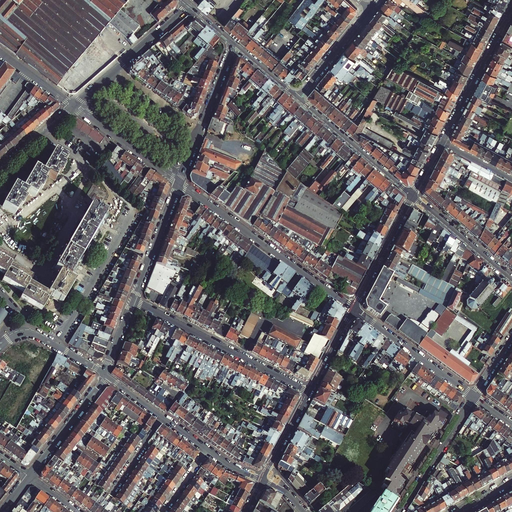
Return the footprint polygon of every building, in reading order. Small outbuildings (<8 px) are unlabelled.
[(0,0),(0,44),(57,86),(65,74),(98,36),(109,24),(111,22),(90,4),(92,0),(0,0)] [(92,0),(90,4),(111,22),(120,11),(126,4),(121,0),(120,0),(92,0)] [(162,0),(161,2),(162,3),(164,0),(166,3),(164,5),(170,13),(176,8),(176,4),(171,0),(162,0)] [(194,0),(209,12),(217,3),(212,0),(194,0)] [(246,5),(250,0),(247,0),(225,26),(231,31),(241,19),(242,18),(239,16),(247,6),(246,5)] [(303,0),(298,8),(290,18),(304,27),(324,1),(324,0),(303,0)] [(337,0),(335,3),(337,5),(336,7),(334,5),(332,7),(336,10),(338,8),(339,6),(341,4),(342,3),(343,0),(337,0)] [(348,7),(357,14),(358,13),(357,9),(347,0),(343,0),(342,3),(343,3),(344,2),(346,3),(345,5),(348,7)] [(387,0),(385,2),(396,10),(399,13),(402,9),(399,6),(400,5),(396,2),(397,1),(398,0),(387,0)] [(412,0),(401,0),(403,1),(425,19),(429,13),(416,3),(414,1),(412,0)] [(493,0),(494,0),(492,3),(496,5),(504,10),(509,0),(493,0)] [(158,6),(166,16),(170,13),(164,5),(163,5),(162,6),(160,5),(162,3),(161,2),(159,5),(158,6)] [(385,2),(381,8),(391,16),(396,10),(385,2)] [(483,6),(487,8),(502,15),(504,10),(496,5),(494,8),(492,6),(492,7),(489,5),(490,2),(488,3),(487,4),(485,3),(483,6)] [(346,27),(351,21),(342,14),(336,10),(332,7),(331,5),(328,4),(327,3),(324,6),(334,13),(332,16),(346,27)] [(339,6),(354,17),(357,14),(348,7),(346,9),(344,8),(343,6),(341,4),(339,6)] [(156,12),(162,19),(166,16),(158,6),(155,9),(157,9),(158,10),(159,10),(156,12)] [(342,14),(351,21),(354,17),(339,6),(338,8),(341,11),(342,11),(344,12),(342,14)] [(475,11),(487,18),(497,23),(502,15),(487,8),(485,12),(474,6),(472,10),(475,11)] [(391,16),(381,8),(375,15),(384,22),(386,19),(397,28),(404,34),(402,37),(409,43),(414,35),(391,16)] [(151,15),(151,16),(158,23),(162,19),(156,12),(154,10),(152,12),(154,14),(153,15),(152,15),(151,15)] [(473,14),(475,11),(472,10),(469,16),(471,17),(494,29),(497,23),(487,18),(485,20),(473,14)] [(128,41),(132,36),(139,28),(120,11),(111,22),(109,24),(128,41)] [(241,40),(258,21),(263,14),(260,11),(252,20),(250,19),(249,19),(246,22),(245,21),(244,22),(241,19),(231,31),(241,40)] [(319,15),(324,19),(331,25),(341,33),(346,27),(332,16),(327,12),(325,14),(321,11),(319,15)] [(384,22),(375,15),(370,21),(383,32),(386,29),(393,35),(396,32),(384,22)] [(196,39),(205,29),(191,17),(187,17),(166,35),(174,44),(188,32),(196,39)] [(494,29),(471,17),(470,20),(470,21),(478,25),(476,28),(491,36),(494,29)] [(325,28),(337,38),(341,33),(331,25),(324,19),(320,24),(325,28)] [(260,23),(258,21),(241,40),(247,45),(260,29),(257,27),(260,23)] [(383,32),(370,21),(366,26),(378,35),(382,38),(383,36),(387,39),(386,41),(387,42),(391,38),(387,34),(386,36),(385,35),(386,34),(383,32)] [(474,32),(473,34),(488,42),(491,36),(476,28),(468,24),(467,26),(466,25),(465,26),(474,32)] [(321,34),(332,44),(337,38),(325,28),(323,31),(317,26),(316,27),(315,26),(313,28),(321,34)] [(378,35),(366,26),(362,31),(379,44),(381,42),(381,41),(376,37),(378,35)] [(260,29),(247,45),(253,50),(263,39),(260,36),(265,29),(263,27),(260,29)] [(214,37),(205,29),(196,39),(193,43),(198,47),(199,46),(202,48),(193,59),(197,62),(199,59),(203,55),(204,53),(209,47),(207,45),(214,37)] [(328,49),(332,44),(321,34),(319,36),(309,29),(307,32),(310,35),(312,33),(313,34),(312,36),(319,42),(328,49)] [(469,39),(485,48),(488,42),(473,34),(463,29),(462,32),(470,36),(469,39)] [(362,31),(358,35),(370,45),(371,46),(372,44),(376,47),(377,46),(381,49),(382,51),(384,48),(383,47),(379,44),(362,31)] [(267,47),(276,36),(274,34),(268,41),(264,38),(263,39),(253,50),(260,56),(267,47)] [(174,44),(166,35),(163,38),(176,54),(179,50),(174,44)] [(370,45),(358,35),(354,40),(372,55),(375,57),(378,55),(374,52),(368,47),(370,45)] [(118,58),(98,36),(65,74),(57,86),(69,95),(76,94),(118,58)] [(137,41),(132,36),(128,41),(132,46),(137,41)] [(209,47),(204,53),(206,54),(211,48),(218,40),(214,37),(207,45),(209,47)] [(176,54),(163,38),(159,42),(169,54),(170,53),(176,59),(177,58),(178,57),(176,54)] [(324,54),(328,49),(319,42),(316,45),(314,43),(315,42),(309,38),(307,41),(315,47),(324,54)] [(478,60),(485,48),(469,39),(467,38),(464,43),(467,45),(465,48),(450,40),(448,44),(464,52),(478,60)] [(511,43),(504,38),(498,50),(508,55),(511,56),(511,43)] [(354,40),(350,45),(361,54),(363,52),(370,57),(372,55),(354,40)] [(311,52),(320,59),(324,54),(315,47),(313,50),(311,47),(305,43),(303,46),(311,52)] [(350,45),(346,51),(358,61),(365,67),(372,73),(374,70),(361,59),(364,56),(361,54),(350,45)] [(172,67),(167,61),(154,46),(148,51),(159,63),(160,64),(167,73),(172,67)] [(260,56),(274,68),(282,60),(267,47),(260,56)] [(203,55),(219,61),(220,58),(211,54),(214,50),(211,48),(206,54),(204,53),(203,55)] [(282,60),(274,68),(280,73),(289,62),(287,60),(294,53),(292,51),(293,49),(292,48),(282,60)] [(316,64),(320,59),(311,52),(308,55),(301,48),(299,51),(316,64)] [(511,56),(508,55),(498,50),(494,57),(509,65),(511,60),(511,56)] [(148,51),(140,58),(144,63),(147,60),(149,61),(151,59),(153,62),(156,65),(157,64),(159,63),(148,51)] [(305,59),(303,62),(311,69),(316,64),(299,51),(297,52),(305,59)] [(358,61),(346,51),(340,58),(349,66),(350,65),(362,75),(370,81),(375,75),(372,73),(365,67),(358,61)] [(463,60),(475,66),(478,60),(464,52),(462,55),(456,52),(454,55),(463,60)] [(199,59),(217,66),(219,61),(203,55),(199,59)] [(280,73),(285,78),(294,67),(292,65),(297,58),(298,60),(299,61),(300,60),(295,55),(289,62),(280,73)] [(510,65),(509,65),(494,57),(490,63),(502,70),(511,74),(511,69),(509,70),(508,69),(510,65)] [(129,75),(135,79),(148,62),(150,64),(150,65),(153,62),(151,59),(149,61),(147,60),(144,63),(140,58),(129,68),(129,75)] [(246,64),(239,58),(236,59),(232,69),(237,72),(239,67),(241,70),(246,64)] [(343,78),(345,79),(348,81),(354,74),(355,75),(357,76),(360,78),(362,75),(350,65),(349,66),(340,58),(332,68),(340,75),(343,78)] [(215,71),(217,66),(199,59),(197,62),(202,64),(202,66),(215,71)] [(303,62),(300,60),(299,61),(294,67),(285,78),(290,82),(296,75),(297,73),(299,75),(304,78),(311,69),(303,62)] [(458,69),(470,75),(475,66),(463,60),(458,69)] [(21,78),(0,62),(0,92),(9,80),(16,84),(21,78)] [(135,79),(140,82),(148,70),(147,69),(148,67),(150,64),(148,62),(135,79)] [(490,63),(487,70),(499,77),(506,80),(507,77),(511,79),(511,74),(502,70),(490,63)] [(200,71),(213,76),(215,71),(202,66),(197,65),(197,66),(196,65),(196,64),(195,64),(193,66),(200,69),(200,71)] [(251,68),(246,64),(241,70),(239,73),(242,75),(240,77),(237,80),(235,79),(234,81),(237,82),(239,83),(251,68)] [(423,95),(437,103),(451,111),(457,99),(442,91),(424,81),(394,65),(387,77),(411,89),(423,95)] [(470,75),(458,69),(452,65),(448,72),(443,69),(442,71),(443,71),(443,72),(453,78),(454,75),(466,82),(470,75)] [(140,82),(144,85),(155,70),(151,66),(150,67),(152,69),(150,72),(148,70),(140,82)] [(251,68),(239,83),(241,85),(244,87),(245,86),(243,84),(245,81),(244,80),(246,78),(249,81),(256,72),(251,68)] [(332,68),(328,72),(341,83),(345,79),(343,78),(342,80),(340,79),(339,78),(338,78),(340,75),(332,68)] [(155,70),(144,85),(149,89),(157,78),(161,71),(158,69),(157,71),(155,70)] [(211,81),(213,76),(200,71),(196,70),(194,70),(191,69),(190,70),(199,74),(198,76),(211,81)] [(235,79),(239,73),(237,72),(232,69),(228,78),(234,81),(235,79)] [(487,70),(483,77),(498,85),(500,81),(508,85),(507,86),(508,87),(506,89),(508,90),(511,83),(506,80),(499,77),(487,70)] [(149,89),(153,92),(163,79),(166,75),(163,72),(158,79),(157,78),(149,89)] [(209,86),(211,81),(198,76),(188,72),(187,74),(186,77),(192,79),(209,86)] [(251,84),(260,92),(268,82),(256,72),(249,81),(245,86),(244,87),(243,88),(242,89),(239,92),(237,94),(236,96),(239,98),(240,96),(241,97),(251,86),(250,85),(251,84)] [(341,83),(328,72),(325,76),(333,84),(335,81),(336,83),(339,85),(341,83)] [(448,79),(463,87),(466,82),(454,75),(453,78),(443,72),(441,75),(448,79)] [(337,86),(333,84),(325,76),(321,81),(330,88),(332,85),(333,87),(336,89),(337,88),(336,87),(337,86)] [(432,78),(434,79),(460,93),(463,87),(448,79),(447,81),(441,79),(440,80),(433,76),(432,78)] [(498,85),(483,77),(477,88),(486,93),(487,91),(494,95),(497,97),(499,92),(497,91),(500,86),(498,85)] [(234,81),(228,78),(226,84),(236,88),(240,89),(240,88),(241,87),(236,85),(237,82),(234,81)] [(163,79),(153,92),(160,97),(169,85),(163,81),(164,80),(164,79),(163,79)] [(209,86),(192,79),(190,83),(195,85),(195,87),(194,87),(193,88),(206,93),(209,86)] [(442,91),(457,99),(460,93),(434,79),(433,82),(443,88),(442,91)] [(160,97),(165,100),(170,93),(174,88),(177,83),(178,82),(175,81),(171,86),(169,84),(169,85),(160,97)] [(330,88),(321,81),(318,85),(325,91),(327,92),(330,88)] [(170,93),(165,100),(170,104),(179,92),(183,86),(184,85),(178,82),(177,83),(179,84),(179,85),(176,89),(174,88),(170,93)] [(268,82),(260,92),(256,95),(259,97),(251,106),(255,109),(259,104),(266,96),(273,87),(268,82)] [(35,88),(28,83),(25,87),(27,88),(32,92),(35,88)] [(236,88),(226,84),(224,89),(237,94),(239,92),(235,90),(236,88)] [(179,92),(170,104),(175,108),(180,100),(180,99),(182,96),(184,93),(185,91),(185,89),(187,86),(184,85),(183,86),(184,87),(180,93),(179,92)] [(323,93),(325,91),(318,85),(309,96),(309,98),(317,104),(324,95),(323,93)] [(405,106),(427,118),(443,127),(446,120),(406,98),(382,85),(375,98),(378,100),(397,110),(402,113),(405,106)] [(193,88),(187,86),(185,89),(191,91),(191,94),(204,99),(206,93),(193,88)] [(242,124),(237,118),(237,119),(236,122),(235,125),(233,128),(233,130),(243,135),(246,129),(260,112),(278,91),(273,87),(266,96),(268,98),(262,106),(255,113),(253,111),(242,124)] [(23,104),(25,101),(32,92),(27,88),(19,101),(23,104)] [(32,92),(25,101),(26,102),(24,105),(26,107),(27,106),(38,91),(35,88),(32,92)] [(327,97),(332,90),(330,88),(327,92),(324,95),(317,104),(321,108),(328,98),(327,97)] [(477,88),(475,92),(491,101),(494,95),(487,91),(486,93),(477,88)] [(224,89),(220,99),(226,101),(228,95),(235,97),(236,96),(237,94),(224,89)] [(451,111),(437,103),(434,108),(420,100),(423,95),(411,89),(406,98),(446,120),(451,111)] [(38,91),(27,106),(30,108),(33,104),(36,105),(37,104),(44,95),(38,91)] [(273,107),(283,95),(278,91),(260,112),(263,114),(268,108),(270,105),(273,107)] [(321,108),(325,111),(337,97),(339,94),(338,93),(337,94),(334,92),(328,98),(321,108)] [(337,97),(325,111),(329,115),(337,105),(339,103),(337,102),(343,94),(341,92),(339,94),(337,97)] [(475,92),(471,99),(485,106),(487,107),(489,104),(493,106),(493,105),(495,105),(496,103),(491,101),(475,92)] [(202,104),(204,99),(191,94),(190,96),(184,93),(182,96),(202,104)] [(44,95),(37,104),(38,105),(39,104),(38,104),(39,102),(43,105),(43,104),(44,104),(45,103),(46,102),(49,98),(44,95)] [(288,99),(283,95),(273,107),(272,108),(275,110),(267,118),(270,121),(288,99)] [(200,109),(202,104),(182,96),(180,99),(187,102),(186,104),(200,109)] [(266,96),(259,104),(262,106),(268,98),(266,96)] [(49,105),(46,107),(53,114),(59,109),(59,105),(49,98),(46,102),(49,105)] [(368,109),(372,110),(378,100),(375,98),(373,101),(368,109)] [(220,99),(217,108),(222,110),(224,104),(227,105),(227,104),(228,105),(229,104),(228,103),(229,102),(226,101),(220,99)] [(288,99),(270,121),(269,122),(272,124),(273,123),(280,115),(282,117),(293,104),(288,99)] [(502,124),(507,126),(510,119),(494,111),(493,112),(491,116),(489,115),(491,111),(484,107),(485,106),(471,99),(468,106),(484,114),(502,124)] [(197,117),(200,109),(186,104),(184,103),(180,100),(175,108),(179,110),(181,108),(183,109),(181,112),(191,119),(197,117)] [(337,105),(329,115),(333,119),(347,102),(345,100),(340,105),(340,108),(337,105)] [(351,102),(349,100),(347,102),(333,119),(338,122),(345,113),(348,110),(346,108),(351,102)] [(23,104),(19,101),(5,119),(10,122),(11,121),(23,104)] [(241,113),(230,103),(229,104),(228,105),(224,110),(226,112),(228,114),(230,111),(237,118),(241,113)] [(48,118),(53,114),(46,107),(45,105),(44,104),(43,104),(43,105),(41,106),(40,107),(39,108),(41,111),(48,118)] [(282,129),(288,122),(299,109),(293,104),(282,117),(285,119),(279,126),(282,129)] [(30,116),(39,126),(44,122),(37,115),(35,113),(33,114),(29,110),(31,109),(30,108),(27,106),(26,107),(24,110),(30,116)] [(464,112),(474,118),(483,122),(485,123),(489,125),(491,122),(482,117),(484,114),(468,106),(464,112)] [(348,115),(345,113),(338,122),(342,126),(356,110),(353,107),(349,113),(348,115)] [(214,114),(229,119),(236,122),(237,119),(234,118),(234,117),(228,114),(226,112),(224,110),(222,110),(217,108),(214,114)] [(342,126),(347,130),(355,121),(352,119),(359,110),(357,108),(356,110),(342,126)] [(299,109),(288,122),(290,123),(287,126),(288,127),(282,133),(282,134),(282,136),(282,138),(283,139),(304,114),(299,109)] [(402,113),(397,110),(395,114),(396,114),(412,123),(423,129),(424,128),(427,129),(422,137),(424,138),(433,144),(439,133),(412,118),(402,113)] [(35,130),(39,126),(30,116),(28,117),(23,111),(20,113),(35,130)] [(37,115),(44,122),(48,118),(41,111),(37,115)] [(472,122),(474,118),(464,112),(461,119),(481,130),(483,127),(472,122)] [(0,125),(1,124),(4,127),(5,126),(8,124),(10,122),(5,119),(0,115),(1,114),(0,113),(0,125)] [(22,122),(21,123),(30,134),(35,130),(20,113),(17,116),(22,122)] [(358,121),(363,114),(361,113),(355,121),(357,123),(358,121)] [(214,114),(212,119),(233,128),(235,125),(228,122),(229,119),(214,114)] [(304,114),(283,139),(286,141),(289,138),(297,129),(300,131),(310,118),(304,114)] [(356,131),(363,117),(365,115),(363,114),(358,121),(357,123),(355,121),(347,130),(353,135),(356,131)] [(395,116),(411,124),(412,123),(396,114),(395,116)] [(280,115),(273,123),(275,125),(282,117),(280,115)] [(439,133),(443,127),(427,118),(425,121),(414,115),(412,118),(439,133)] [(72,117),(68,121),(70,122),(100,144),(104,138),(75,117),(72,117)] [(282,117),(275,125),(280,130),(282,129),(279,126),(285,119),(282,117)] [(367,120),(363,117),(356,131),(361,133),(364,127),(368,120),(367,120)] [(30,134),(21,123),(19,125),(14,118),(11,121),(26,138),(30,134)] [(295,143),(298,145),(316,123),(310,118),(300,131),(302,133),(295,143)] [(233,130),(233,128),(212,119),(207,131),(223,137),(225,132),(231,134),(233,130)] [(461,119),(457,126),(471,133),(475,136),(478,137),(478,136),(481,130),(461,119)] [(12,131),(21,142),(26,138),(11,121),(10,122),(8,124),(13,130),(12,131)] [(298,145),(301,148),(308,139),(311,141),(322,128),(316,123),(298,145)] [(507,126),(502,124),(499,131),(504,133),(507,126)] [(4,127),(2,129),(17,146),(21,142),(12,131),(10,132),(5,126),(4,127)] [(469,137),(471,133),(457,126),(453,133),(474,144),(477,140),(475,139),(474,140),(473,139),(469,137)] [(322,128),(311,141),(308,144),(284,172),(293,181),(313,158),(306,152),(315,143),(321,148),(331,136),(322,128)] [(3,139),(12,149),(17,146),(2,129),(0,131),(0,130),(0,131),(5,137),(3,139)] [(433,144),(424,138),(422,142),(421,140),(417,138),(418,135),(409,130),(407,133),(411,136),(412,134),(416,136),(414,141),(430,150),(433,144)] [(471,150),(477,154),(485,140),(488,134),(481,130),(478,136),(478,137),(477,140),(474,144),(471,150)] [(353,135),(360,142),(365,135),(364,135),(362,134),(361,133),(356,131),(353,135)] [(474,144),(453,133),(451,137),(452,140),(471,150),(474,144)] [(0,141),(0,142),(0,144),(8,154),(12,149),(3,139),(0,135),(0,141)] [(360,142),(365,146),(369,141),(371,139),(370,138),(367,136),(365,135),(360,142)] [(485,140),(477,154),(484,157),(494,137),(491,135),(487,141),(485,140)] [(336,141),(331,136),(321,148),(316,154),(318,156),(320,154),(322,157),(324,154),(336,141)] [(494,137),(484,157),(490,161),(498,147),(495,145),(498,139),(494,137)] [(197,157),(229,170),(233,171),(240,164),(211,152),(213,147),(215,148),(217,144),(204,139),(197,157)] [(414,156),(424,162),(430,150),(414,141),(411,139),(407,146),(404,147),(403,149),(404,151),(414,156)] [(322,171),(343,146),(336,141),(324,154),(328,157),(324,162),(319,168),(322,171)] [(371,143),(370,142),(369,141),(365,146),(372,152),(379,143),(378,142),(376,141),(374,143),(372,142),(371,143)] [(497,164),(504,150),(502,149),(505,143),(503,142),(501,141),(498,147),(490,161),(497,164)] [(372,152),(380,158),(386,151),(388,148),(386,147),(383,145),(381,144),(379,143),(372,152)] [(347,149),(343,146),(322,171),(305,190),(317,198),(337,176),(338,174),(334,171),(332,169),(332,168),(332,167),(332,166),(338,159),(347,149)] [(504,167),(511,154),(511,151),(511,146),(510,146),(507,152),(504,150),(497,164),(504,167)] [(114,169),(125,153),(116,147),(112,153),(109,157),(103,165),(101,168),(115,187),(118,188),(123,181),(122,180),(120,177),(118,175),(117,173),(118,171),(117,170),(116,171),(114,169)] [(263,152),(258,147),(249,165),(256,166),(263,152)] [(354,156),(347,149),(338,159),(342,162),(334,171),(338,174),(354,156)] [(386,151),(380,158),(385,163),(394,151),(392,150),(391,149),(388,153),(386,151)] [(55,151),(43,172),(35,168),(23,189),(15,184),(3,206),(16,214),(20,207),(22,208),(26,200),(25,199),(28,192),(36,196),(40,189),(42,190),(46,182),(44,181),(48,175),(56,179),(59,173),(61,174),(66,166),(64,165),(68,158),(65,156),(65,154),(59,151),(58,153),(55,151)] [(394,151),(385,163),(390,167),(397,160),(394,158),(397,155),(399,157),(401,155),(394,151)] [(465,162),(446,151),(443,152),(441,157),(456,165),(456,166),(457,167),(458,167),(458,166),(460,164),(463,166),(465,162)] [(266,218),(270,220),(271,221),(275,223),(276,224),(281,226),(285,229),(288,230),(289,230),(290,231),(292,232),(294,233),(300,236),(305,239),(310,242),(315,245),(318,246),(321,248),(324,249),(328,243),(342,215),(338,212),(331,207),(317,198),(305,190),(301,188),(293,181),(284,172),(263,152),(256,166),(250,176),(249,178),(247,177),(247,178),(249,179),(242,191),(235,187),(230,195),(222,205),(252,227),(259,217),(260,215),(264,218),(266,218)] [(119,167),(120,168),(129,156),(125,153),(114,169),(116,171),(117,170),(119,167)] [(412,161),(401,155),(399,157),(398,158),(399,160),(400,161),(403,163),(402,164),(408,169),(417,174),(422,166),(412,161)] [(129,156),(120,168),(118,171),(117,173),(118,175),(122,169),(124,171),(133,159),(129,156)] [(359,160),(354,156),(338,174),(337,176),(340,178),(346,171),(349,173),(359,160)] [(414,156),(412,161),(422,166),(424,162),(414,156)] [(227,172),(229,170),(197,157),(194,164),(212,171),(213,167),(222,171),(222,170),(227,172)] [(441,157),(438,162),(449,168),(450,165),(452,166),(455,168),(456,169),(457,167),(456,166),(456,165),(441,157)] [(398,158),(397,160),(390,167),(396,172),(402,164),(403,163),(400,161),(398,163),(397,162),(399,160),(398,158)] [(137,162),(133,159),(124,171),(120,177),(122,180),(126,173),(128,174),(137,162)] [(359,160),(349,173),(347,175),(350,178),(345,184),(348,187),(356,178),(366,166),(359,160)] [(134,174),(137,176),(144,167),(137,162),(128,174),(124,180),(125,181),(126,180),(128,182),(134,174)] [(435,167),(449,175),(450,172),(460,177),(461,174),(459,173),(458,174),(456,173),(457,172),(454,170),(449,168),(438,162),(435,167)] [(505,183),(465,162),(463,166),(463,167),(461,167),(459,170),(458,173),(459,173),(461,174),(463,175),(460,180),(462,181),(465,183),(462,188),(494,205),(505,183)] [(212,171),(194,164),(191,173),(189,177),(191,183),(205,192),(212,174),(213,175),(214,177),(225,181),(228,177),(212,171)] [(413,183),(417,174),(408,169),(402,164),(396,172),(410,184),(413,183)] [(370,170),(366,166),(356,178),(359,180),(361,177),(362,179),(370,170)] [(135,191),(149,171),(144,167),(137,176),(138,177),(126,194),(130,198),(134,193),(135,191)] [(435,167),(432,173),(446,180),(448,178),(460,184),(462,181),(460,180),(457,179),(456,180),(455,180),(456,178),(449,175),(435,167)] [(362,179),(365,181),(373,172),(370,170),(362,179)] [(155,175),(149,171),(135,191),(139,194),(144,185),(146,187),(147,185),(155,175)] [(373,172),(365,181),(357,191),(359,193),(360,192),(362,193),(365,190),(363,188),(364,187),(364,186),(366,184),(368,185),(377,175),(373,172)] [(446,180),(432,173),(427,183),(437,188),(438,189),(443,180),(444,181),(445,183),(453,188),(455,185),(446,180)] [(155,184),(159,178),(155,175),(147,185),(153,187),(155,184)] [(359,212),(367,202),(384,181),(377,175),(368,185),(371,188),(373,189),(371,191),(370,192),(369,192),(365,196),(365,198),(360,203),(353,210),(357,213),(359,212)] [(166,183),(159,178),(155,184),(159,186),(157,187),(156,186),(155,187),(167,192),(168,189),(166,183)] [(338,212),(349,199),(346,196),(359,180),(356,178),(348,187),(331,207),(338,212)] [(384,181),(367,202),(369,203),(375,197),(377,199),(389,186),(384,181)] [(433,195),(434,194),(434,193),(437,188),(427,183),(422,191),(423,195),(427,198),(430,194),(433,195)] [(511,187),(511,186),(505,183),(494,205),(499,208),(502,209),(504,204),(506,201),(511,187)] [(92,185),(83,200),(89,203),(88,205),(90,206),(53,270),(58,273),(46,293),(28,283),(31,277),(10,265),(13,259),(0,251),(0,271),(4,274),(1,280),(22,292),(19,298),(42,312),(44,308),(42,307),(49,296),(61,303),(74,281),(68,278),(106,215),(99,211),(108,194),(92,185)] [(153,190),(152,193),(165,198),(167,192),(155,187),(153,187),(147,185),(146,187),(145,188),(147,189),(147,188),(153,190)] [(220,185),(218,188),(210,196),(216,201),(225,188),(226,187),(225,186),(224,187),(223,187),(220,185)] [(211,186),(208,195),(210,196),(218,188),(212,186),(211,186)] [(387,197),(394,190),(389,186),(377,199),(377,200),(379,202),(378,203),(379,204),(383,200),(384,200),(387,197)] [(225,188),(216,201),(222,205),(230,195),(225,191),(226,189),(225,188)] [(394,190),(387,197),(390,199),(388,202),(389,203),(388,204),(389,205),(388,206),(398,211),(404,200),(403,197),(394,190)] [(165,198),(152,193),(151,194),(143,191),(141,194),(154,199),(163,203),(165,198)] [(356,200),(361,194),(359,193),(357,191),(352,196),(356,200)] [(445,200),(439,208),(443,212),(450,204),(447,201),(450,195),(447,193),(443,199),(445,200)] [(154,199),(141,194),(140,195),(138,198),(146,201),(145,203),(160,209),(163,203),(154,199)] [(427,198),(439,208),(445,200),(443,199),(442,201),(439,198),(440,196),(434,194),(433,195),(430,194),(427,198)] [(342,215),(356,200),(352,196),(349,199),(338,212),(342,215)] [(187,198),(180,200),(189,204),(188,205),(192,207),(192,208),(193,209),(192,211),(194,212),(196,213),(199,207),(187,198)] [(448,216),(455,208),(457,205),(459,204),(461,200),(456,198),(455,200),(454,199),(453,200),(457,203),(456,204),(456,203),(455,204),(453,206),(450,204),(443,212),(448,216)] [(189,204),(180,200),(178,205),(187,209),(192,211),(193,209),(192,208),(192,207),(188,205),(189,204)] [(379,204),(382,205),(385,208),(388,204),(384,200),(383,200),(379,204)] [(458,210),(455,208),(448,216),(453,221),(461,211),(462,209),(465,207),(467,204),(461,200),(459,204),(463,206),(462,207),(461,207),(460,208),(458,210)] [(158,215),(160,209),(145,203),(143,202),(141,206),(147,211),(158,215)] [(378,216),(391,223),(394,217),(380,209),(375,207),(370,204),(368,206),(372,208),(372,209),(375,211),(374,214),(378,216)] [(382,205),(380,209),(394,217),(398,211),(388,206),(389,205),(388,204),(385,208),(382,205)] [(466,212),(462,209),(461,211),(453,221),(458,225),(465,216),(471,210),(472,206),(467,204),(465,207),(469,209),(467,211),(466,211),(466,212)] [(511,207),(504,204),(502,209),(508,212),(511,214),(511,207)] [(178,205),(176,210),(192,217),(196,213),(194,212),(193,214),(186,211),(187,209),(178,205)] [(485,248),(493,239),(486,233),(492,223),(499,208),(494,205),(490,216),(487,220),(487,222),(486,222),(484,227),(478,241),(485,248)] [(468,218),(465,216),(458,225),(463,229),(470,220),(472,218),(476,213),(478,210),(472,206),(471,210),(474,212),(471,216),(471,215),(470,216),(468,218)] [(199,207),(196,213),(192,217),(190,220),(193,222),(189,227),(189,228),(187,227),(186,228),(188,229),(187,231),(187,232),(186,235),(185,236),(184,236),(183,237),(185,239),(196,224),(205,211),(199,207)] [(413,209),(406,222),(416,227),(421,217),(416,214),(417,212),(413,209)] [(192,217),(176,210),(174,215),(183,219),(184,217),(189,219),(188,221),(189,222),(190,220),(192,217)] [(470,220),(463,229),(468,233),(475,225),(482,216),(484,212),(478,210),(476,213),(480,215),(476,220),(475,220),(473,223),(470,220)] [(151,220),(156,222),(158,215),(147,211),(143,217),(146,218),(147,217),(152,219),(151,220)] [(202,228),(211,215),(205,211),(196,224),(185,239),(187,240),(188,241),(198,227),(198,226),(202,228)] [(511,216),(511,214),(508,212),(503,218),(507,222),(511,216)] [(174,215),(172,221),(187,226),(189,222),(188,221),(187,223),(182,221),(183,219),(174,215)] [(216,219),(211,215),(202,228),(205,231),(203,231),(197,239),(200,241),(207,232),(216,219)] [(367,221),(377,226),(386,232),(391,223),(378,216),(376,218),(376,219),(376,221),(377,221),(376,222),(368,218),(367,221)] [(144,224),(153,228),(156,222),(151,220),(152,219),(147,217),(146,218),(143,217),(140,222),(144,224)] [(252,227),(257,230),(265,220),(266,218),(264,218),(263,219),(259,217),(252,227)] [(216,219),(207,232),(209,234),(203,242),(207,244),(208,242),(222,223),(216,219)] [(435,225),(428,219),(422,230),(423,231),(424,229),(431,233),(435,225)] [(265,220),(257,230),(262,234),(270,223),(271,221),(270,220),(268,222),(265,220)] [(187,226),(172,221),(170,226),(179,229),(179,227),(187,231),(188,229),(186,228),(187,227),(187,226)] [(478,227),(475,225),(468,233),(473,237),(482,227),(483,225),(484,223),(482,221),(481,222),(479,225),(479,226),(478,227)] [(413,233),(416,227),(406,222),(402,231),(415,238),(416,239),(418,236),(413,233)] [(227,227),(222,223),(208,242),(210,244),(213,240),(216,242),(227,227)] [(270,223),(262,234),(266,237),(276,224),(275,223),(273,225),(270,223)] [(146,232),(151,234),(153,228),(144,224),(142,227),(140,226),(140,225),(138,224),(136,228),(141,230),(142,229),(147,231),(146,232)] [(266,237),(271,240),(281,226),(276,224),(266,237)] [(386,232),(377,226),(374,231),(371,230),(360,224),(359,225),(358,226),(366,232),(372,236),(382,241),(386,232)] [(436,242),(442,231),(435,225),(431,233),(430,235),(426,242),(431,245),(433,241),(436,242)] [(473,237),(478,241),(484,227),(483,225),(482,227),(473,237)] [(170,226),(168,231),(181,236),(183,237),(184,236),(185,236),(186,235),(178,231),(179,229),(170,226)] [(281,226),(271,240),(275,243),(285,229),(281,226)] [(227,227),(216,242),(213,246),(212,247),(215,249),(219,244),(222,246),(223,243),(232,231),(227,227)] [(139,236),(149,239),(151,234),(146,232),(147,231),(142,229),(141,230),(136,228),(133,233),(135,234),(136,232),(140,233),(139,236)] [(285,229),(275,243),(279,246),(285,237),(283,236),(288,230),(285,229)] [(166,235),(186,244),(186,243),(187,240),(185,239),(183,237),(181,236),(168,231),(166,235)] [(224,253),(237,234),(232,231),(223,243),(225,245),(219,253),(223,255),(224,253)] [(279,246),(283,249),(289,240),(288,239),(290,236),(292,232),(290,231),(289,232),(285,237),(279,246)] [(372,236),(366,232),(364,236),(357,233),(353,231),(351,235),(361,241),(376,250),(382,241),(372,236)] [(412,259),(413,258),(412,257),(416,248),(411,245),(415,238),(402,231),(393,247),(411,256),(410,258),(412,259)] [(442,231),(436,242),(435,244),(438,245),(436,249),(441,252),(447,240),(449,237),(442,231)] [(493,239),(485,248),(490,252),(506,232),(503,231),(499,235),(497,234),(493,239)] [(509,234),(506,232),(490,252),(494,255),(501,247),(499,244),(501,242),(502,242),(509,234)] [(134,241),(147,245),(149,239),(139,236),(135,234),(133,233),(131,236),(135,237),(134,241)] [(289,240),(283,249),(288,253),(300,236),(294,233),(291,237),(289,240)] [(511,233),(501,247),(494,255),(500,260),(507,251),(505,249),(508,245),(508,244),(511,239),(511,233)] [(233,250),(242,238),(237,234),(224,253),(229,256),(233,250)] [(184,248),(186,244),(166,235),(165,240),(183,248),(184,248)] [(288,253),(292,256),(305,239),(300,236),(288,253)] [(247,241),(242,238),(233,250),(235,252),(231,257),(233,258),(231,260),(233,261),(247,241)] [(305,239),(292,256),(297,259),(310,242),(305,239)] [(145,250),(147,245),(134,241),(133,240),(131,245),(145,250)] [(183,248),(165,240),(163,245),(182,253),(183,251),(182,250),(183,248)] [(453,243),(447,240),(441,252),(440,254),(451,260),(459,245),(454,241),(453,243)] [(252,245),(247,241),(233,261),(232,262),(235,264),(241,256),(244,258),(252,245)] [(376,250),(361,241),(357,250),(350,246),(345,244),(343,248),(354,254),(370,263),(376,250)] [(315,245),(310,242),(297,259),(302,263),(310,251),(308,250),(312,245),(314,246),(315,245)] [(145,250),(131,245),(130,245),(127,244),(126,245),(131,247),(130,250),(143,255),(145,250)] [(182,253),(163,245),(159,254),(168,258),(170,254),(172,255),(173,253),(183,257),(184,254),(182,253)] [(274,261),(252,245),(244,258),(242,261),(263,276),(265,273),(274,261)] [(302,263),(307,267),(316,255),(314,254),(317,249),(316,249),(318,246),(315,245),(314,246),(310,251),(302,263)] [(439,280),(444,283),(454,264),(453,263),(456,258),(459,260),(461,257),(464,250),(459,245),(451,260),(439,280)] [(393,247),(389,254),(401,260),(403,256),(408,259),(409,258),(411,260),(412,259),(410,258),(411,256),(393,247)] [(124,248),(119,258),(139,266),(143,255),(130,250),(124,248)] [(500,260),(505,265),(511,257),(511,249),(511,250),(510,248),(507,251),(500,260)] [(464,250),(461,257),(464,259),(462,261),(460,265),(465,268),(471,256),(464,250)] [(307,267),(312,270),(322,257),(320,255),(321,253),(318,251),(316,255),(307,267)] [(214,258),(213,257),(208,254),(206,253),(204,256),(205,257),(204,259),(211,263),(214,258)] [(327,257),(325,261),(325,262),(317,274),(321,277),(329,265),(328,264),(327,263),(330,259),(331,260),(334,255),(330,253),(328,256),(329,257),(328,258),(327,257)] [(338,257),(365,271),(370,263),(354,254),(352,258),(345,255),(341,253),(338,257)] [(168,259),(168,258),(159,254),(157,259),(171,264),(172,265),(172,263),(177,265),(178,264),(177,263),(177,262),(171,260),(168,259)] [(322,257),(312,270),(317,274),(325,262),(325,261),(323,260),(326,256),(324,254),(322,257)] [(425,272),(401,260),(389,254),(385,263),(398,270),(406,274),(426,285),(422,291),(427,293),(448,304),(455,289),(447,285),(444,283),(439,280),(429,274),(425,272)] [(329,265),(321,277),(325,280),(333,265),(332,264),(333,261),(333,260),(336,256),(334,255),(331,260),(328,264),(329,265)] [(465,281),(475,259),(471,256),(465,268),(464,271),(462,274),(461,276),(464,277),(463,280),(465,281)] [(124,266),(137,270),(139,266),(119,258),(116,262),(118,263),(119,261),(125,264),(124,266)] [(171,264),(157,259),(155,264),(176,272),(178,273),(179,270),(172,267),(170,268),(170,267),(171,264)] [(475,277),(476,274),(481,264),(475,259),(465,281),(468,282),(471,275),(475,277)] [(279,265),(274,261),(265,273),(269,276),(272,273),(273,274),(279,265)] [(135,275),(137,270),(124,266),(124,265),(123,267),(117,265),(118,263),(116,262),(114,267),(117,268),(135,275)] [(398,270),(385,263),(381,269),(392,275),(398,278),(403,280),(404,278),(405,277),(397,273),(398,270)] [(176,272),(155,264),(151,276),(170,284),(176,272)] [(481,264),(476,274),(478,276),(475,279),(474,282),(479,286),(484,280),(491,272),(481,264)] [(286,270),(279,265),(273,274),(272,273),(269,276),(265,273),(263,276),(260,280),(266,284),(265,286),(270,289),(271,288),(273,289),(279,280),(286,270)] [(115,273),(133,280),(135,275),(117,268),(115,273)] [(386,308),(385,308),(388,305),(387,304),(389,302),(386,300),(384,299),(383,300),(382,301),(380,304),(378,302),(392,275),(381,269),(364,303),(365,309),(378,318),(386,308)] [(293,275),(286,270),(279,280),(283,284),(282,286),(280,286),(276,291),(280,294),(281,293),(288,283),(293,275)] [(460,278),(461,276),(462,274),(460,274),(458,272),(454,271),(447,285),(455,289),(459,281),(460,278)] [(131,285),(133,280),(115,273),(113,272),(111,277),(120,281),(131,285)] [(293,275),(288,283),(294,288),(300,280),(293,275)] [(163,296),(170,284),(151,276),(146,288),(163,296)] [(348,277),(340,291),(349,297),(353,296),(361,279),(358,277),(355,282),(348,277)] [(398,278),(396,280),(395,282),(420,295),(446,308),(447,307),(448,304),(427,293),(422,291),(405,282),(403,280),(398,278)] [(111,282),(129,289),(131,285),(120,281),(119,283),(118,282),(112,280),(111,281),(111,282)] [(311,288),(300,280),(294,288),(288,283),(281,293),(288,298),(288,297),(295,302),(289,311),(294,313),(299,305),(303,300),(311,288)] [(484,280),(479,286),(478,287),(477,286),(477,287),(477,288),(475,291),(474,290),(473,291),(474,292),(471,295),(470,294),(470,295),(471,296),(468,299),(467,298),(466,299),(467,300),(467,301),(466,302),(466,307),(467,309),(471,311),(475,311),(477,309),(477,310),(478,309),(479,309),(479,308),(481,305),(482,305),(483,305),(482,304),(484,301),(485,301),(486,301),(485,300),(488,297),(489,297),(488,296),(491,293),(494,289),(493,289),(492,288),(493,287),(492,286),(492,287),(491,286),(492,285),(490,284),(488,282),(487,283),(487,282),(486,281),(485,282),(484,281),(484,280)] [(511,289),(501,281),(494,289),(491,293),(492,294),(492,293),(496,296),(498,298),(493,305),(495,307),(511,289)] [(109,287),(117,291),(127,295),(129,289),(111,282),(110,285),(109,287)] [(159,305),(169,311),(180,289),(170,284),(163,296),(160,303),(159,305)] [(180,289),(169,311),(175,314),(183,298),(186,292),(183,290),(184,288),(181,287),(180,289)] [(184,298),(183,298),(175,314),(182,318),(193,298),(196,290),(192,288),(187,297),(187,299),(188,299),(187,301),(187,300),(184,298)] [(193,298),(182,318),(189,321),(197,305),(194,303),(194,302),(195,302),(196,301),(202,290),(198,288),(196,290),(193,298)] [(451,313),(452,311),(455,305),(460,295),(459,294),(460,292),(461,291),(455,289),(448,304),(447,307),(446,308),(445,309),(451,313)] [(109,290),(107,292),(125,299),(127,295),(117,291),(116,293),(114,293),(114,292),(109,290)] [(125,299),(107,292),(106,295),(112,298),(113,297),(114,298),(113,300),(123,304),(125,299)] [(203,293),(197,305),(189,321),(195,324),(201,312),(199,311),(207,295),(203,293)] [(123,304),(113,300),(98,294),(93,302),(97,304),(98,304),(99,303),(98,303),(99,300),(111,305),(109,309),(120,313),(123,304)] [(201,312),(195,324),(201,328),(215,301),(216,300),(212,298),(204,314),(201,312)] [(342,311),(324,298),(324,299),(324,300),(324,301),(324,302),(327,304),(326,305),(325,305),(320,315),(338,324),(343,314),(343,312),(342,311)] [(308,303),(303,300),(299,305),(305,308),(308,303)] [(217,302),(215,301),(201,328),(207,331),(212,321),(215,315),(213,314),(216,308),(215,306),(217,302)] [(104,311),(103,313),(118,319),(120,313),(109,309),(98,304),(97,304),(96,307),(104,311)] [(430,330),(440,316),(445,310),(438,305),(433,311),(432,311),(430,310),(428,313),(420,323),(410,319),(408,321),(406,319),(403,323),(399,320),(394,316),(393,316),(390,314),(389,315),(388,315),(383,322),(397,332),(418,347),(425,337),(427,334),(430,330)] [(253,308),(244,326),(238,337),(243,340),(244,338),(247,339),(258,318),(261,319),(263,313),(253,308)] [(430,330),(434,333),(440,338),(453,320),(456,316),(451,313),(445,309),(445,310),(440,316),(430,330)] [(118,319),(103,313),(97,310),(95,314),(103,317),(102,320),(115,325),(118,319)] [(289,311),(286,316),(311,328),(314,322),(311,321),(294,313),(289,311)] [(511,323),(511,316),(507,314),(507,313),(494,332),(503,338),(511,323)] [(95,317),(100,319),(102,320),(103,317),(95,314),(94,316),(93,317),(89,327),(91,328),(93,323),(95,317)] [(212,321),(207,331),(214,334),(219,325),(223,317),(219,315),(217,319),(217,320),(216,323),(212,321)] [(338,324),(320,315),(319,315),(317,318),(314,316),(311,321),(314,322),(320,325),(334,331),(338,324)] [(456,316),(453,320),(471,332),(463,342),(456,353),(452,350),(449,354),(467,367),(470,364),(462,358),(459,356),(467,345),(467,344),(468,344),(469,344),(479,330),(456,316)] [(104,324),(102,326),(113,331),(115,325),(102,320),(100,319),(99,322),(104,324)] [(229,330),(224,339),(229,342),(233,334),(239,322),(240,320),(239,319),(238,321),(236,320),(232,327),(231,326),(229,330)] [(146,357),(163,324),(156,321),(147,339),(149,341),(146,348),(143,346),(145,344),(141,342),(137,348),(141,350),(140,353),(146,357)] [(348,339),(352,342),(363,326),(357,321),(353,323),(337,353),(341,355),(342,354),(347,343),(347,342),(346,341),(348,339)] [(234,345),(238,337),(244,326),(241,324),(242,323),(239,322),(233,334),(229,342),(234,345)] [(113,331),(102,326),(93,323),(91,328),(90,329),(111,337),(113,331)] [(108,343),(111,337),(90,329),(91,328),(89,327),(81,324),(74,335),(81,339),(82,339),(88,341),(89,338),(82,335),(84,331),(85,332),(85,331),(94,334),(93,336),(94,337),(95,338),(108,343)] [(170,328),(163,324),(146,357),(148,358),(150,357),(153,352),(153,351),(159,341),(159,340),(160,339),(160,340),(162,341),(163,341),(170,328)] [(229,330),(219,325),(214,334),(224,339),(229,330)] [(318,330),(331,336),(334,331),(320,325),(318,330)] [(363,326),(352,342),(356,345),(355,346),(354,346),(348,357),(348,358),(351,360),(358,349),(360,346),(371,331),(363,326)] [(182,334),(170,328),(163,341),(166,342),(165,344),(172,348),(171,349),(170,349),(161,366),(165,368),(171,356),(182,334)] [(307,346),(303,344),(272,328),(268,336),(271,338),(275,340),(278,342),(282,344),(284,345),(289,347),(292,349),(295,350),(300,353),(318,362),(322,354),(320,353),(322,350),(323,350),(324,349),(325,347),(328,342),(313,335),(309,343),(307,346)] [(313,335),(328,342),(331,336),(318,330),(317,332),(311,329),(309,333),(313,335)] [(434,333),(430,330),(427,334),(425,337),(429,340),(434,333)] [(378,336),(371,331),(360,346),(358,349),(351,360),(354,363),(355,362),(361,352),(361,351),(362,349),(366,352),(378,336)] [(503,338),(494,332),(491,338),(499,343),(503,338)] [(251,353),(257,357),(262,347),(258,345),(258,344),(260,344),(265,334),(262,333),(255,346),(251,353)] [(181,352),(181,351),(188,337),(182,334),(171,356),(175,358),(179,351),(181,352)] [(68,344),(77,349),(81,342),(82,339),(81,339),(74,335),(68,344)] [(499,343),(491,338),(487,335),(485,338),(484,337),(482,339),(496,348),(499,343)] [(262,347),(257,357),(262,359),(269,346),(267,345),(271,338),(268,336),(262,347)] [(385,341),(378,336),(366,352),(370,355),(369,357),(369,356),(368,357),(361,366),(361,367),(365,370),(376,354),(385,341)] [(183,361),(194,340),(188,337),(181,351),(184,352),(180,360),(183,361)] [(238,337),(234,345),(239,347),(243,340),(238,337)] [(473,384),(478,375),(467,367),(449,354),(429,340),(425,337),(418,347),(441,363),(440,364),(447,368),(469,384),(473,384)] [(496,348),(482,339),(479,337),(476,342),(482,345),(485,347),(493,352),(496,348)] [(106,349),(108,343),(95,338),(93,344),(100,346),(106,349)] [(199,343),(194,340),(183,361),(186,363),(190,355),(192,357),(199,343)] [(269,346),(262,359),(268,362),(278,342),(275,340),(271,347),(269,346)] [(385,341),(376,354),(379,356),(378,356),(376,359),(376,360),(373,363),(376,365),(390,345),(385,341)] [(278,342),(268,362),(273,365),(280,352),(279,351),(281,345),(282,344),(278,342)] [(92,343),(90,347),(90,348),(92,350),(95,352),(97,353),(98,349),(100,346),(93,344),(92,343)] [(125,343),(121,353),(132,357),(133,358),(137,348),(125,343)] [(198,359),(204,346),(199,343),(192,357),(189,363),(192,365),(196,358),(198,359)] [(250,344),(246,351),(251,353),(255,346),(250,344)] [(459,356),(462,358),(471,346),(469,344),(468,344),(467,344),(467,345),(459,356)] [(399,352),(390,345),(376,365),(379,368),(381,365),(381,366),(383,363),(384,362),(383,361),(384,361),(385,361),(384,363),(388,366),(399,352)] [(490,358),(493,352),(485,347),(482,350),(481,349),(480,348),(477,346),(475,345),(473,347),(486,355),(490,358)] [(202,361),(209,348),(204,346),(198,359),(194,366),(197,368),(201,360),(202,361)] [(207,364),(214,351),(209,348),(202,361),(199,368),(199,369),(201,370),(202,370),(206,363),(207,364)] [(285,354),(278,368),(284,371),(295,350),(292,349),(288,356),(285,354)] [(282,353),(280,352),(273,365),(278,368),(285,354),(287,350),(285,350),(284,352),(282,352),(282,353)] [(300,353),(295,350),(284,371),(290,374),(293,367),(295,364),(296,362),(297,361),(297,360),(294,359),(296,355),(299,356),(300,353)] [(212,366),(219,353),(214,351),(207,364),(203,371),(206,373),(210,365),(212,366)] [(417,364),(399,352),(388,366),(388,367),(394,372),(396,370),(397,372),(400,374),(407,365),(409,366),(408,368),(412,371),(417,364)] [(132,357),(121,353),(119,358),(137,365),(139,360),(138,360),(137,362),(131,359),(132,357)] [(217,369),(224,356),(219,353),(212,366),(208,374),(210,375),(211,375),(215,368),(217,369)] [(318,362),(300,353),(299,356),(303,358),(302,360),(315,367),(318,362)] [(48,391),(49,389),(51,386),(46,384),(51,376),(54,370),(54,368),(56,364),(59,366),(60,365),(67,369),(71,362),(59,356),(57,355),(50,367),(47,372),(44,378),(40,386),(36,392),(35,394),(39,396),(44,399),(48,391)] [(490,358),(486,355),(484,358),(482,357),(480,361),(485,364),(490,358)] [(216,381),(229,359),(224,356),(217,369),(219,370),(214,378),(216,379),(215,381),(216,381)] [(119,358),(117,362),(128,367),(129,365),(130,365),(131,366),(136,368),(136,367),(137,365),(119,358)] [(315,367),(302,360),(298,358),(297,360),(297,361),(301,363),(300,365),(313,371),(315,367)] [(234,361),(229,359),(216,381),(216,382),(219,384),(221,381),(225,373),(227,374),(234,361)] [(139,360),(137,365),(136,367),(140,369),(141,370),(145,363),(139,360)] [(229,384),(239,364),(234,361),(227,374),(227,375),(229,376),(224,384),(228,386),(229,384)] [(0,371),(1,371),(6,374),(6,375),(8,372),(10,373),(13,374),(14,372),(11,369),(4,365),(0,362),(0,371)] [(67,369),(77,374),(80,367),(71,362),(67,369)] [(244,367),(239,364),(229,384),(231,385),(230,386),(233,388),(234,385),(244,367)] [(295,364),(293,367),(311,376),(313,371),(300,365),(299,366),(295,364)] [(328,371),(335,375),(338,368),(331,364),(328,371)] [(421,368),(417,364),(412,371),(411,373),(413,374),(410,378),(408,376),(407,377),(412,381),(421,368)] [(500,369),(511,377),(511,376),(511,370),(504,364),(500,369)] [(81,378),(86,371),(80,367),(77,374),(79,375),(77,379),(80,381),(81,378)] [(243,383),(250,370),(244,367),(234,385),(238,387),(240,382),(243,383)] [(311,376),(293,367),(290,374),(304,381),(308,380),(311,376)] [(123,374),(115,368),(111,374),(119,380),(123,374)] [(426,371),(421,368),(412,381),(416,384),(426,371)] [(123,374),(119,380),(128,386),(132,380),(125,376),(129,371),(129,370),(127,369),(123,374)] [(511,378),(511,377),(500,369),(497,373),(504,378),(508,381),(511,383),(511,378)] [(256,373),(250,370),(243,383),(246,384),(243,389),(246,391),(256,373)] [(93,375),(86,371),(81,378),(84,380),(82,384),(87,388),(94,379),(93,375)] [(168,374),(163,382),(168,384),(175,375),(176,375),(177,374),(177,373),(172,371),(172,373),(170,372),(168,374)] [(334,392),(341,378),(335,375),(328,371),(320,384),(330,389),(334,392)] [(430,374),(426,371),(416,384),(421,387),(430,374)] [(21,383),(24,378),(16,373),(14,372),(13,374),(10,373),(7,379),(14,384),(17,385),(19,387),(21,383)] [(163,372),(158,379),(163,382),(168,374),(163,372)] [(255,389),(262,376),(256,373),(246,391),(245,394),(247,396),(249,393),(250,393),(252,388),(255,389)] [(491,382),(485,392),(486,396),(489,398),(497,386),(500,383),(503,379),(504,378),(497,373),(496,375),(500,377),(494,384),(491,382)] [(173,387),(181,376),(177,374),(176,375),(175,375),(168,384),(173,387)] [(434,377),(430,374),(421,387),(425,390),(426,389),(434,377)] [(52,384),(55,378),(51,376),(46,384),(51,386),(52,384)] [(182,376),(181,376),(173,387),(178,390),(185,380),(184,379),(185,378),(182,376)] [(268,379),(262,376),(255,389),(258,391),(255,396),(251,404),(254,405),(258,397),(268,379)] [(439,380),(434,377),(426,389),(430,392),(439,380)] [(185,380),(178,390),(183,392),(190,382),(185,378),(184,379),(185,380)] [(489,398),(493,401),(502,389),(504,386),(507,382),(508,381),(504,378),(503,379),(504,380),(501,384),(499,387),(497,386),(489,398)] [(80,381),(77,379),(73,386),(72,385),(70,389),(73,392),(75,388),(80,381)] [(274,382),(268,379),(258,397),(261,399),(264,394),(266,395),(274,382)] [(128,386),(136,392),(140,386),(132,380),(128,386)] [(435,395),(443,383),(439,380),(430,392),(435,395)] [(502,389),(493,401),(497,404),(506,392),(508,389),(511,385),(511,383),(508,381),(507,382),(509,383),(506,387),(503,390),(502,389)] [(280,385),(274,382),(266,395),(269,397),(266,403),(267,403),(263,410),(265,411),(267,408),(269,405),(271,400),(274,394),(277,390),(280,385)] [(64,393),(76,402),(80,397),(73,392),(70,389),(61,383),(59,385),(66,391),(64,393)] [(439,398),(448,387),(443,383),(435,395),(439,398)] [(497,404),(501,407),(508,398),(511,392),(511,383),(511,385),(511,386),(510,390),(507,393),(506,392),(497,404)] [(87,388),(82,384),(78,390),(75,388),(73,392),(80,397),(87,388)] [(330,389),(320,384),(318,389),(333,396),(334,394),(329,391),(330,389)] [(286,393),(285,394),(298,401),(299,398),(298,394),(280,385),(277,390),(278,390),(279,389),(286,393)] [(72,407),(76,402),(64,393),(63,395),(56,389),(56,390),(51,386),(49,389),(72,407)] [(136,392),(144,397),(148,392),(140,386),(136,392)] [(109,404),(117,392),(110,387),(106,388),(94,404),(104,411),(105,409),(107,407),(109,404)] [(452,390),(448,387),(439,398),(444,401),(444,400),(452,390)] [(155,392),(150,389),(150,390),(155,393),(153,396),(156,398),(162,390),(161,390),(160,389),(158,388),(155,392)] [(152,403),(157,407),(161,402),(163,399),(161,397),(166,391),(162,388),(161,390),(162,390),(156,398),(152,403)] [(72,407),(49,389),(48,391),(52,394),(52,395),(59,401),(57,403),(69,412),(72,407)] [(321,418),(318,422),(345,436),(352,422),(340,415),(342,412),(334,408),(335,408),(330,405),(334,397),(339,400),(340,398),(344,400),(346,398),(338,393),(337,395),(334,394),(333,396),(318,389),(310,404),(314,406),(316,403),(327,409),(322,418),(321,418)] [(148,392),(144,397),(152,403),(156,398),(153,396),(155,393),(150,390),(148,392)] [(283,397),(282,398),(295,405),(298,401),(285,394),(278,390),(277,390),(274,394),(276,395),(277,394),(283,397)] [(449,403),(456,393),(452,390),(444,400),(449,403)] [(123,397),(117,392),(109,404),(115,408),(123,397)] [(461,397),(456,393),(449,403),(447,406),(455,411),(462,400),(461,397)] [(280,402),(279,404),(292,411),(295,405),(282,398),(276,395),(274,394),(271,400),(273,401),(274,399),(280,402)] [(176,401),(168,412),(174,415),(183,403),(186,398),(187,397),(184,395),(183,396),(179,402),(176,401)] [(123,397),(115,408),(118,410),(119,409),(122,411),(129,401),(123,397)] [(507,411),(511,403),(511,397),(510,400),(508,398),(501,407),(507,411)] [(47,401),(46,402),(65,417),(69,412),(57,403),(56,405),(48,399),(47,401)] [(185,404),(183,403),(174,415),(178,418),(190,402),(188,400),(185,404)] [(178,418),(182,422),(191,409),(190,408),(193,404),(194,405),(196,403),(192,400),(191,401),(190,402),(178,418)] [(277,407),(276,409),(289,417),(292,411),(279,404),(273,401),(271,400),(269,405),(270,406),(271,404),(277,407)] [(135,406),(129,401),(122,411),(122,412),(128,416),(135,406)] [(50,413),(61,421),(65,417),(46,402),(44,405),(51,411),(50,413)] [(161,402),(157,407),(164,412),(168,406),(161,402)] [(186,425),(200,406),(196,403),(194,405),(196,406),(193,410),(191,409),(182,422),(186,425)] [(107,416),(93,405),(90,409),(99,416),(100,414),(103,416),(102,418),(104,420),(105,418),(107,416)] [(143,411),(135,406),(128,416),(136,422),(137,421),(140,418),(139,417),(143,411)] [(190,428),(199,417),(200,415),(198,414),(201,410),(200,409),(201,407),(200,406),(186,425),(190,428)] [(399,475),(398,476),(396,475),(402,466),(408,471),(427,442),(428,443),(435,433),(437,434),(445,422),(443,421),(445,417),(438,412),(435,416),(432,414),(428,419),(426,417),(424,421),(419,417),(418,419),(413,416),(414,414),(402,406),(392,421),(405,429),(407,426),(415,431),(411,436),(408,434),(384,472),(388,474),(382,483),(383,484),(381,488),(385,490),(382,496),(393,503),(401,490),(399,489),(402,484),(398,481),(399,479),(401,480),(402,478),(402,477),(402,476),(401,476),(400,475),(399,475)] [(269,421),(283,429),(286,422),(265,411),(263,410),(260,408),(258,408),(258,409),(256,412),(269,418),(267,421),(269,421)] [(267,408),(265,411),(286,422),(289,417),(276,409),(275,412),(270,409),(267,408)] [(474,418),(480,410),(478,408),(474,409),(464,425),(467,427),(471,421),(472,422),(474,418)] [(58,426),(61,421),(50,413),(48,415),(41,409),(39,412),(58,426)] [(90,409),(87,413),(96,420),(97,418),(100,420),(101,420),(103,422),(104,420),(102,418),(99,416),(90,409)] [(54,431),(58,426),(39,412),(36,410),(33,414),(36,416),(43,421),(42,423),(54,431)] [(195,431),(206,416),(209,412),(206,410),(203,414),(200,418),(199,417),(190,428),(195,431)] [(472,430),(484,413),(480,410),(474,418),(472,422),(473,423),(469,428),(472,430)] [(151,417),(143,411),(139,417),(140,418),(137,421),(145,426),(151,417)] [(87,413),(84,417),(97,428),(98,429),(99,427),(97,425),(99,423),(96,420),(87,413)] [(488,416),(484,413),(472,430),(475,432),(479,427),(480,428),(488,416)] [(199,434),(201,436),(207,428),(209,424),(214,416),(213,415),(207,423),(199,434)] [(209,418),(206,416),(195,431),(199,434),(207,423),(206,422),(209,418)] [(248,419),(262,427),(279,436),(283,429),(269,421),(267,424),(256,418),(254,419),(249,416),(248,419)] [(318,422),(313,419),(312,421),(304,416),(297,428),(310,435),(318,439),(319,436),(322,438),(323,436),(339,446),(345,436),(318,422)] [(492,419),(488,416),(480,428),(481,428),(478,434),(481,436),(492,419)] [(84,417),(81,421),(92,430),(94,428),(96,429),(97,428),(84,417)] [(155,421),(151,417),(145,426),(139,434),(136,438),(140,441),(141,441),(142,441),(142,440),(155,421)] [(201,436),(205,439),(211,431),(216,423),(219,419),(216,417),(211,425),(209,424),(207,428),(201,436)] [(51,435),(54,431),(42,423),(36,418),(35,420),(36,420),(35,421),(41,425),(39,427),(51,435)] [(104,420),(103,422),(101,425),(99,427),(103,430),(110,421),(105,418),(104,420)] [(498,423),(492,419),(481,436),(486,439),(487,438),(485,436),(489,430),(491,432),(492,431),(498,423)] [(92,430),(81,421),(78,425),(90,435),(91,433),(93,431),(92,430)] [(108,433),(114,424),(110,421),(103,430),(108,433)] [(48,439),(51,435),(39,427),(38,428),(32,423),(31,422),(29,425),(40,433),(48,439)] [(247,428),(252,431),(275,443),(279,436),(262,427),(260,431),(259,431),(259,430),(248,424),(248,425),(243,422),(241,426),(240,426),(239,428),(239,429),(238,431),(240,432),(242,427),(246,429),(247,428)] [(205,439),(210,442),(215,434),(218,430),(216,429),(219,425),(216,423),(211,431),(205,439)] [(503,427),(498,423),(492,431),(494,433),(493,434),(488,440),(491,442),(493,440),(503,427)] [(118,427),(114,424),(108,433),(112,436),(118,427)] [(219,438),(214,445),(218,448),(224,441),(226,436),(225,436),(227,431),(229,432),(231,429),(232,427),(228,424),(227,426),(225,429),(219,438)] [(78,425),(74,429),(84,436),(87,439),(90,441),(92,438),(93,437),(90,435),(78,425)] [(150,447),(166,428),(161,425),(152,438),(153,438),(150,442),(148,446),(149,447),(150,447)] [(118,436),(119,435),(122,430),(118,427),(112,436),(110,439),(114,442),(117,438),(117,437),(118,436)] [(210,442),(214,445),(219,438),(225,429),(222,427),(219,431),(218,430),(215,434),(210,442)] [(503,427),(493,440),(495,442),(499,438),(499,436),(501,438),(507,430),(503,427)] [(170,431),(166,428),(150,447),(152,449),(155,446),(157,447),(160,444),(170,431)] [(297,428),(288,446),(309,458),(311,459),(314,455),(313,454),(311,453),(312,450),(306,447),(309,441),(308,440),(307,439),(310,435),(297,428)] [(0,446),(5,439),(4,437),(6,434),(9,431),(6,429),(0,437),(0,446)] [(84,436),(74,429),(71,433),(84,443),(87,445),(90,441),(87,439),(85,440),(82,438),(84,436)] [(229,444),(223,452),(228,455),(234,448),(236,444),(240,436),(241,433),(240,432),(238,431),(236,430),(235,432),(235,433),(237,435),(234,441),(232,439),(229,444)] [(511,433),(507,430),(501,438),(504,440),(503,440),(498,446),(500,449),(503,444),(505,442),(511,433)] [(45,443),(37,437),(28,431),(25,435),(31,439),(42,447),(45,443)] [(174,434),(170,431),(160,444),(161,445),(159,449),(157,452),(158,453),(162,449),(164,447),(174,434)] [(275,443),(252,431),(250,434),(252,435),(255,437),(260,439),(258,441),(260,442),(272,449),(275,443)] [(0,447),(4,450),(12,439),(15,435),(10,432),(8,436),(5,439),(0,446),(0,447)] [(45,443),(48,439),(40,433),(37,437),(45,443)] [(68,437),(77,444),(81,446),(84,443),(71,433),(68,437)] [(86,447),(90,450),(96,441),(100,436),(96,433),(94,435),(93,437),(92,438),(90,441),(87,445),(86,447)] [(218,448),(223,452),(229,444),(232,439),(234,435),(231,433),(228,438),(226,436),(224,441),(218,448)] [(236,460),(239,453),(240,451),(242,447),(246,437),(241,433),(240,436),(243,437),(242,438),(238,445),(236,444),(234,448),(228,455),(236,460)] [(128,439),(137,445),(140,441),(136,438),(131,434),(128,439)] [(168,450),(178,437),(174,434),(164,447),(168,450)] [(8,453),(12,456),(22,443),(23,441),(25,440),(23,439),(22,441),(20,440),(22,437),(20,436),(19,438),(8,453)] [(4,450),(8,453),(19,438),(17,437),(16,437),(14,440),(12,439),(4,450)] [(66,440),(75,446),(77,445),(77,444),(68,437),(67,438),(66,440)] [(170,451),(172,453),(182,440),(178,437),(168,450),(170,451)] [(28,444),(32,447),(38,451),(42,447),(31,439),(27,444),(28,444)] [(128,439),(125,444),(134,450),(137,445),(128,439)] [(75,446),(66,440),(63,444),(76,453),(78,449),(75,446)] [(175,459),(186,443),(182,440),(172,453),(171,455),(175,459)] [(501,451),(500,449),(498,446),(496,444),(495,442),(493,440),(491,442),(486,449),(482,452),(485,457),(498,479),(505,475),(498,463),(498,462),(495,464),(492,459),(491,460),(490,458),(491,458),(498,454),(497,453),(501,451)] [(90,450),(94,453),(100,444),(96,441),(90,450)] [(272,449),(260,442),(259,445),(254,443),(251,442),(250,442),(249,444),(251,445),(269,454),(272,449)] [(22,443),(12,456),(17,459),(27,446),(28,444),(27,444),(26,443),(24,446),(23,444),(24,444),(22,443)] [(134,450),(125,444),(123,443),(120,447),(122,449),(131,455),(134,450)] [(190,446),(186,443),(175,459),(179,462),(182,458),(190,446)] [(63,444),(60,448),(69,454),(70,453),(74,455),(74,454),(77,456),(75,459),(77,460),(80,456),(76,453),(63,444)] [(100,444),(94,453),(98,456),(105,447),(100,444)] [(266,460),(269,454),(251,445),(250,448),(254,451),(253,453),(266,460)] [(27,446),(17,459),(21,463),(29,451),(31,449),(27,446)] [(190,446),(182,458),(183,459),(181,463),(183,465),(195,449),(190,446)] [(288,446),(285,451),(298,458),(299,457),(308,461),(309,458),(288,446)] [(103,459),(104,457),(109,450),(109,449),(105,447),(98,456),(103,459)] [(155,458),(158,453),(157,452),(154,450),(152,449),(150,447),(149,447),(146,452),(155,458)] [(60,448),(57,452),(72,463),(73,461),(71,459),(71,458),(68,456),(69,454),(60,448)] [(119,453),(128,459),(131,455),(122,449),(119,453)] [(199,453),(195,449),(183,465),(186,467),(189,463),(191,464),(199,453)] [(31,453),(29,451),(21,463),(25,465),(28,465),(35,456),(33,454),(35,453),(33,451),(31,453)] [(266,460),(253,453),(252,455),(247,453),(246,454),(240,451),(239,453),(243,455),(245,456),(263,466),(266,460)] [(298,458),(285,451),(282,456),(298,464),(302,466),(304,468),(306,464),(298,459),(298,458)] [(54,456),(58,459),(62,461),(63,462),(65,460),(66,461),(66,462),(67,463),(68,462),(71,464),(72,463),(57,452),(54,456)] [(152,463),(155,458),(146,452),(143,456),(152,463)] [(446,452),(442,458),(448,461),(452,455),(446,452)] [(465,452),(453,464),(458,468),(462,464),(465,462),(467,460),(472,457),(465,452)] [(75,463),(80,466),(86,456),(82,453),(80,456),(77,460),(75,463)] [(119,453),(116,458),(125,464),(128,459),(119,453)] [(261,469),(263,466),(245,456),(244,458),(241,457),(243,455),(239,453),(236,460),(258,470),(261,469)] [(508,473),(511,470),(511,469),(507,461),(505,462),(504,460),(504,459),(501,453),(498,455),(508,473)] [(125,464),(116,458),(112,455),(109,460),(122,469),(125,464)] [(505,475),(508,473),(498,455),(496,456),(499,462),(498,463),(505,475)] [(44,479),(53,466),(58,459),(54,456),(51,460),(53,462),(50,466),(47,464),(40,474),(41,477),(44,479)] [(86,456),(80,466),(84,469),(90,459),(86,456)] [(143,456),(140,461),(149,467),(150,465),(153,466),(154,464),(152,463),(143,456)] [(295,470),(298,464),(282,456),(279,462),(293,469),(295,470)] [(486,472),(491,482),(498,479),(485,457),(481,459),(487,469),(488,469),(489,468),(490,470),(486,472)] [(448,461),(442,458),(439,463),(446,467),(449,462),(448,461)] [(90,459),(84,469),(88,471),(94,462),(90,459)] [(203,475),(212,462),(207,459),(198,471),(201,473),(199,475),(197,473),(195,476),(200,480),(201,478),(203,475)] [(118,473),(122,469),(109,460),(106,465),(118,473)] [(140,461),(137,466),(146,472),(147,469),(152,473),(153,471),(149,467),(140,461)] [(98,465),(94,462),(88,471),(92,474),(94,471),(95,470),(95,469),(96,468),(97,467),(98,465)] [(209,477),(210,474),(217,465),(212,462),(203,475),(204,476),(205,475),(208,477),(209,477)] [(293,469),(279,462),(277,466),(277,469),(279,472),(281,470),(285,472),(287,472),(284,477),(287,480),(293,469)] [(485,486),(491,482),(486,472),(484,469),(481,470),(476,463),(475,464),(474,462),(472,463),(473,464),(475,467),(485,486)] [(434,471),(440,475),(445,469),(446,467),(439,463),(434,471)] [(115,478),(118,473),(106,465),(105,464),(103,467),(108,470),(106,472),(115,478)] [(472,481),(462,464),(458,468),(473,493),(480,489),(474,479),(472,481)] [(49,483),(58,469),(60,466),(59,465),(58,467),(57,466),(56,468),(53,466),(44,479),(49,483)] [(167,467),(164,465),(162,467),(161,468),(161,469),(168,475),(170,472),(164,468),(165,467),(166,468),(167,467)] [(210,483),(221,469),(217,465),(210,474),(209,477),(210,478),(208,482),(210,483)] [(5,466),(0,473),(0,476),(0,477),(0,476),(0,482),(9,470),(5,466)] [(137,466),(134,470),(142,477),(146,472),(137,466)] [(173,471),(181,477),(185,472),(176,466),(173,471)] [(61,474),(53,486),(57,489),(59,485),(63,480),(68,474),(72,468),(70,467),(64,475),(63,476),(61,474)] [(480,489),(485,486),(475,467),(472,469),(474,474),(472,475),(474,479),(480,489)] [(60,471),(58,469),(49,483),(53,486),(61,474),(62,473),(64,470),(63,468),(62,470),(61,470),(60,471)] [(467,496),(473,493),(458,468),(456,469),(456,470),(456,471),(462,481),(459,483),(467,496)] [(225,472),(221,469),(210,483),(208,486),(210,487),(213,489),(213,488),(218,481),(221,478),(225,472)] [(295,470),(293,469),(287,480),(291,485),(296,476),(294,475),(296,471),(295,470)] [(0,487),(5,480),(7,482),(13,473),(9,470),(0,482),(0,487)] [(134,470),(130,475),(139,481),(142,477),(134,470)] [(452,480),(448,482),(459,501),(467,496),(459,483),(453,472),(450,470),(448,472),(452,480)] [(170,476),(178,482),(181,477),(173,471),(170,476)] [(430,477),(435,480),(440,484),(441,486),(452,505),(459,501),(448,482),(447,482),(444,484),(443,482),(442,483),(439,481),(442,476),(440,475),(434,471),(430,477)] [(103,477),(112,483),(115,478),(106,472),(103,477)] [(225,472),(221,478),(227,481),(228,482),(230,479),(234,481),(236,477),(225,472)] [(13,473),(7,482),(0,490),(0,491),(5,495),(17,478),(17,475),(13,473)] [(322,477),(315,473),(311,480),(318,484),(322,477)] [(70,475),(68,474),(63,480),(59,485),(57,489),(61,492),(67,485),(70,480),(68,478),(70,475)] [(127,480),(136,486),(139,481),(130,475),(127,480)] [(170,476),(166,480),(175,486),(178,482),(170,476)] [(200,480),(195,476),(191,481),(200,487),(204,482),(200,480)] [(304,485),(296,476),(291,485),(296,491),(304,485)] [(106,492),(109,488),(100,482),(93,477),(92,479),(96,482),(94,484),(104,491),(106,492)] [(100,482),(109,488),(112,483),(103,477),(100,482)] [(252,484),(236,477),(234,481),(240,484),(238,487),(237,486),(236,488),(248,495),(252,486),(252,484)] [(436,492),(437,495),(445,509),(452,505),(441,486),(438,488),(437,486),(433,484),(435,480),(430,477),(425,484),(431,487),(434,489),(436,492)] [(66,495),(77,480),(75,478),(72,482),(70,480),(67,485),(61,492),(66,495)] [(353,482),(325,506),(320,510),(317,511),(345,511),(346,511),(349,509),(369,492),(359,486),(361,483),(355,479),(353,482)] [(66,495),(70,498),(78,488),(81,484),(82,483),(77,480),(66,495)] [(136,486),(127,480),(124,484),(133,491),(135,488),(139,491),(138,492),(143,495),(144,492),(142,490),(136,486)] [(175,486),(166,480),(163,485),(171,491),(175,486)] [(188,485),(206,498),(207,496),(198,490),(200,487),(191,481),(188,485)] [(421,487),(428,492),(431,487),(425,484),(423,483),(421,487)] [(83,490),(85,488),(85,487),(81,484),(78,488),(70,498),(75,502),(83,490)] [(136,493),(133,491),(124,484),(121,489),(133,498),(136,493)] [(168,495),(171,491),(163,485),(160,489),(168,495)] [(188,485),(185,490),(196,498),(203,503),(206,498),(188,485)] [(322,490),(318,485),(302,498),(309,505),(321,495),(323,498),(330,492),(326,487),(325,487),(322,490)] [(86,492),(83,490),(75,502),(79,505),(88,493),(92,488),(90,487),(87,490),(86,492)] [(233,492),(230,496),(243,503),(248,495),(236,488),(235,487),(234,489),(236,490),(234,493),(233,492)] [(427,494),(428,492),(421,487),(419,491),(426,496),(428,497),(430,496),(427,494)] [(32,497),(29,500),(27,503),(30,506),(40,492),(37,489),(34,494),(32,497)] [(133,498),(121,489),(118,494),(130,502),(133,498)] [(165,500),(168,495),(160,489),(156,494),(165,500)] [(196,498),(185,490),(181,495),(190,501),(199,507),(200,506),(195,502),(194,501),(196,498)] [(108,494),(106,492),(104,491),(100,496),(105,499),(108,494)] [(258,501),(273,511),(281,497),(267,491),(263,492),(258,501)] [(426,496),(419,491),(416,496),(423,501),(426,496)] [(39,511),(41,510),(49,499),(40,492),(30,506),(28,509),(25,511),(39,511)] [(349,509),(346,511),(356,511),(375,496),(369,492),(349,509)] [(84,509),(93,497),(88,493),(79,505),(84,509)] [(130,502),(118,494),(115,499),(126,507),(130,502)] [(153,498),(162,505),(165,500),(156,494),(153,498)] [(93,496),(93,497),(84,509),(88,511),(98,498),(99,497),(100,497),(98,495),(96,498),(93,496)] [(181,495),(178,499),(187,505),(190,501),(181,495)] [(439,511),(445,509),(437,495),(435,496),(433,497),(433,498),(432,499),(438,511),(439,511)] [(511,511),(511,504),(507,495),(500,499),(507,511),(511,511)] [(233,502),(231,506),(239,511),(243,503),(230,496),(228,499),(231,500),(233,502)] [(389,511),(395,504),(393,503),(382,496),(373,508),(372,507),(370,510),(372,511),(370,511),(389,511)] [(422,502),(423,501),(416,496),(412,502),(420,508),(422,505),(421,503),(422,502)] [(88,511),(95,511),(102,502),(104,501),(100,498),(99,499),(98,498),(88,511)] [(158,509),(162,505),(153,498),(150,503),(158,509)] [(431,511),(438,511),(432,499),(431,498),(430,499),(429,499),(431,502),(427,504),(428,506),(431,511)] [(21,499),(19,502),(28,509),(30,506),(27,503),(21,499)] [(47,511),(54,502),(49,499),(41,510),(42,511),(41,511),(47,511)] [(187,505),(178,499),(175,504),(184,510),(187,505)] [(494,503),(499,511),(507,511),(500,499),(494,503)] [(104,501),(102,502),(95,511),(102,511),(106,507),(108,505),(109,504),(104,500),(104,501)] [(143,505),(152,511),(156,511),(158,509),(150,503),(147,501),(145,504),(143,503),(142,504),(143,505)] [(274,511),(273,511),(258,501),(253,511),(254,511),(274,511)] [(19,502),(16,506),(24,511),(25,511),(28,509),(19,502)] [(54,511),(59,506),(54,502),(47,511),(54,511)] [(499,511),(494,503),(488,506),(491,511),(499,511)]
